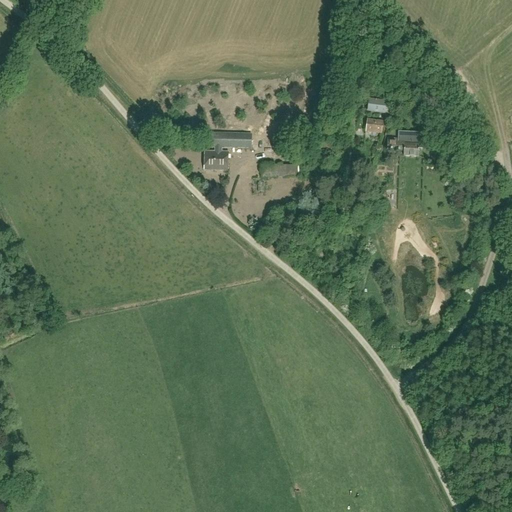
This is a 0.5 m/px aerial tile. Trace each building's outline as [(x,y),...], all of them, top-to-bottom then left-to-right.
[(367,112),(385,114),(387,101),(369,99),(367,112)] [(382,134),(383,122),(367,120),(366,132),(382,134)] [(330,144),(328,144),(328,128),(313,127),(313,138),(314,138),(314,148),(330,148),(330,144)] [(228,172),(228,154),(222,153),(222,149),(251,149),(251,136),(213,135),(212,148),(215,148),(215,153),(205,153),(205,171),(228,172)] [(418,157),(418,140),(414,140),(414,136),(402,135),(402,140),(386,140),(386,151),(403,151),(402,157),(418,157)] [(298,177),(298,166),(262,166),(262,178),(298,177)]
